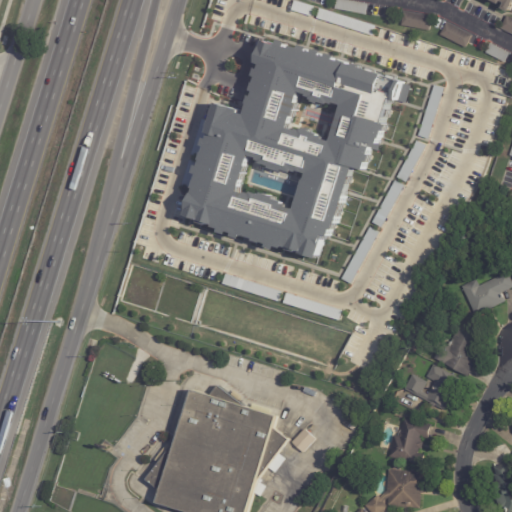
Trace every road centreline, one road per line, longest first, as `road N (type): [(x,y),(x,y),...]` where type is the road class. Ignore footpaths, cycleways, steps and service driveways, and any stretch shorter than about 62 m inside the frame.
road 1 (secondary): [(21,511),(180,0)]
road 2 (motorway): [(0,415),(129,0)]
road 3 (motorway): [(86,283),(152,0)]
road 4 (motorway): [(75,0),(0,244)]
road 5 (residential): [(475,511),(467,461),(511,366)]
